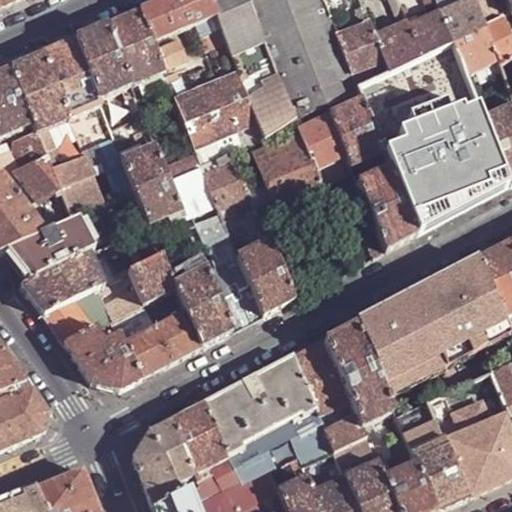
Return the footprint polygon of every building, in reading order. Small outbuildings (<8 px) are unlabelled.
[(0,0),(0,9),(0,10),(24,0),(0,0)] [(172,0),(173,0),(139,14),(165,76),(187,66),(176,38),(189,32),(217,20),(208,0),(172,0)] [(248,0),(208,0),(217,20),(222,32),(223,36),(232,56),(253,47),(264,42),(248,0)] [(280,84),(295,122),(327,107),(359,93),(358,91),(354,81),(352,77),(338,42),(330,24),(328,19),(324,7),(321,0),(248,0),(264,42),(275,70),(280,84)] [(403,12),(397,0),(394,0),(391,1),(385,3),(393,22),(405,19),(403,12)] [(423,0),(427,9),(437,5),(437,4),(435,0),(423,0)] [(500,23),(490,0),(472,0),(473,1),(484,30),(500,23)] [(324,7),(328,19),(342,13),(337,1),(324,7)] [(485,32),(484,30),(473,1),(445,13),(441,15),(453,47),(485,32)] [(405,19),(406,21),(411,19),(407,10),(403,12),(405,19)] [(139,14),(107,28),(132,90),(165,76),(139,14)] [(422,61),(453,47),(441,15),(409,28),(422,61)] [(504,21),(500,23),(484,30),(485,32),(498,66),(500,69),(511,63),(511,43),(506,29),(504,21)] [(330,24),(338,42),(344,40),(336,22),(330,24)] [(370,26),(371,29),(374,36),(379,33),(375,24),(370,26)] [(75,42),(100,105),(132,90),(107,28),(75,42)] [(389,76),(422,61),(409,28),(376,42),(384,64),(385,68),(389,76)] [(338,42),(352,77),(384,64),(376,42),(374,36),(371,29),(344,40),(338,42)] [(498,66),(485,32),(453,47),(467,80),(498,66)] [(70,122),(102,110),(100,105),(75,42),(43,56),(70,122)] [(253,47),(263,75),(275,70),(264,42),(253,47)] [(390,171),(400,196),(415,188),(446,172),(493,148),(483,122),(467,80),(453,47),(422,61),(389,76),(358,91),(359,93),(362,103),(383,155),(390,171)] [(34,127),(36,134),(37,136),(70,122),(43,56),(11,70),(34,127)] [(509,95),(511,101),(511,63),(500,69),(506,88),(509,95)] [(165,76),(177,106),(199,95),(187,66),(165,76)] [(0,74),(0,141),(34,127),(11,70),(0,74)] [(270,89),(280,84),(275,70),(263,75),(270,89)] [(250,128),(259,124),(250,100),(240,78),(199,95),(177,106),(195,151),(250,128)] [(266,141),(295,122),(280,84),(270,89),(250,100),(259,124),(266,141)] [(352,170),(383,155),(362,103),(331,117),(348,160),(352,170)] [(511,109),(483,122),(493,148),(510,191),(511,189),(511,109)] [(316,175),(348,160),(331,117),(299,132),(302,138),(316,175)] [(148,126),(157,149),(162,146),(152,120),(146,123),(148,126)] [(250,128),(257,145),(266,141),(259,124),(250,128)] [(14,153),(22,171),(46,161),(41,146),(37,136),(36,134),(16,143),(14,153)] [(324,196),(321,189),(316,175),(302,138),(255,158),(266,185),(277,212),(279,218),(325,198),(324,196)] [(41,146),(46,161),(59,191),(72,185),(53,142),(42,146),(41,146)] [(196,156),(202,168),(223,159),(218,147),(196,156)] [(405,209),(417,240),(452,221),(477,208),(510,191),(493,148),(446,172),(449,181),(448,184),(434,191),(431,196),(420,202),(405,209)] [(136,196),(170,182),(165,170),(157,149),(124,163),(136,196)] [(170,182),(202,168),(196,156),(165,170),(170,182)] [(353,175),(352,170),(348,160),(316,175),(321,189),(353,175)] [(17,180),(26,192),(36,204),(61,194),(59,191),(46,161),(22,171),(13,175),(17,180)] [(251,200),(248,192),(237,165),(206,178),(215,202),(220,213),(251,200)] [(184,216),(215,202),(206,178),(202,168),(170,182),(184,216)] [(386,256),(417,240),(405,209),(400,196),(390,171),(359,187),(386,256)] [(0,255),(6,253),(43,237),(28,217),(23,209),(14,198),(1,181),(0,181),(0,255)] [(374,262),(386,256),(359,187),(356,181),(344,187),(371,255),(374,262)] [(72,185),(59,191),(61,194),(73,222),(92,213),(79,182),(72,185)] [(136,196),(150,231),(184,216),(170,182),(136,196)] [(260,219),(277,212),(266,185),(248,192),(251,200),(260,219)] [(400,196),(405,209),(420,202),(415,188),(400,196)] [(354,273),(365,267),(335,191),(324,196),(325,198),(354,273)] [(26,192),(14,198),(23,209),(29,207),(36,204),(26,192)] [(132,239),(150,231),(136,196),(112,207),(120,226),(127,241),(132,239)] [(29,207),(23,209),(28,217),(34,213),(29,207)] [(120,226),(112,207),(106,209),(81,221),(89,241),(120,226)] [(20,272),(30,284),(91,257),(95,255),(89,241),(81,221),(73,224),(43,237),(6,253),(20,272)] [(193,240),(188,228),(178,231),(183,243),(193,240)] [(259,232),(262,240),(268,237),(264,230),(259,232)] [(132,239),(135,248),(154,239),(150,231),(132,239)] [(264,320),(295,304),(288,287),(270,243),(239,259),(264,320)] [(511,247),(511,246),(480,263),(505,322),(511,319),(511,247)] [(21,289),(44,318),(73,303),(98,291),(105,288),(91,257),(30,284),(21,289)] [(163,261),(167,270),(174,267),(170,258),(163,261)] [(233,336),(264,320),(239,259),(208,276),(233,336)] [(145,308),(147,309),(177,294),(174,286),(171,278),(167,270),(163,261),(131,276),(134,281),(139,292),(145,308)] [(419,295),(460,393),(491,379),(511,368),(511,338),(505,322),(480,263),(448,280),(419,295)] [(202,353),(233,336),(208,276),(206,272),(196,276),(174,286),(177,294),(185,316),(202,353)] [(295,304),(319,291),(313,274),(288,287),(295,304)] [(134,281),(131,276),(125,279),(127,284),(134,281)] [(73,303),(95,333),(99,331),(111,325),(113,324),(105,308),(98,291),(73,303)] [(133,314),(145,308),(139,292),(105,308),(113,324),(133,314)] [(356,328),(394,417),(397,423),(417,414),(430,408),(460,393),(419,295),(388,311),(356,328)] [(44,318),(66,347),(95,333),(73,303),(44,318)] [(153,322),(147,309),(145,308),(133,314),(141,329),(153,322)] [(118,338),(124,347),(140,339),(143,334),(141,329),(133,314),(113,324),(111,325),(118,338)] [(124,347),(143,384),(202,353),(185,316),(177,320),(173,323),(168,324),(161,328),(155,331),(140,339),(124,347)] [(357,419),(363,434),(389,420),(394,417),(356,328),(325,345),(351,405),(357,419)] [(122,395),(143,384),(124,347),(118,338),(105,344),(99,331),(95,333),(66,347),(92,387),(122,395)] [(351,405),(325,345),(294,361),(315,409),(318,416),(319,420),(351,405)] [(0,394),(27,384),(0,347),(0,394)] [(205,408),(226,457),(242,448),(243,451),(300,420),(299,418),(315,409),(294,361),(262,378),(230,395),(205,408)] [(511,368),(491,379),(504,410),(511,406),(511,368)] [(0,405),(33,392),(27,384),(0,394),(0,405)] [(50,416),(33,392),(0,405),(0,454),(42,437),(50,416)] [(434,511),(450,511),(469,504),(483,497),(511,483),(511,426),(509,420),(508,416),(493,424),(484,404),(453,417),(463,437),(445,444),(444,443),(412,458),(412,459),(416,468),(434,511)] [(226,457),(205,408),(172,426),(195,480),(199,477),(206,474),(222,467),(228,464),(226,457)] [(417,414),(422,425),(429,443),(442,438),(430,408),(417,414)] [(302,424),(318,416),(315,409),(299,418),(300,420),(302,424)] [(397,423),(401,433),(422,425),(417,414),(397,423)] [(197,485),(200,491),(241,483),(327,440),(326,435),(323,429),(319,420),(318,416),(302,424),(300,420),(243,451),(245,454),(228,464),(222,467),(226,476),(210,484),(206,474),(199,477),(201,482),(197,485)] [(326,435),(327,440),(334,456),(335,457),(352,449),(366,443),(363,434),(357,419),(331,433),(326,435)] [(195,480),(172,426),(150,437),(133,463),(153,511),(157,511),(185,498),(180,486),(195,480)] [(393,448),(400,464),(412,459),(412,458),(405,442),(393,448)] [(352,449),(359,464),(373,458),(366,443),(352,449)] [(245,454),(243,451),(242,448),(226,457),(228,464),(245,454)] [(335,457),(341,472),(359,464),(352,449),(335,457)] [(381,455),(373,459),(378,468),(380,474),(387,470),(381,455)] [(337,487),(345,482),(343,476),(341,472),(335,457),(334,456),(326,460),(337,487)] [(299,462),(292,465),(295,472),(302,469),(299,462)] [(222,467),(206,474),(210,484),(226,476),(222,467)] [(345,482),(358,511),(396,511),(384,484),(380,474),(378,468),(356,478),(345,482)] [(384,484),(396,511),(434,511),(416,468),(384,484)] [(343,476),(345,482),(356,478),(354,472),(343,476)] [(96,511),(81,473),(35,493),(42,511),(96,511)] [(320,511),(314,497),(308,482),(279,495),(280,497),(286,511),(320,511)] [(314,497),(320,511),(358,511),(345,482),(337,487),(314,497)] [(286,511),(280,497),(257,507),(244,488),(241,483),(200,491),(190,496),(196,511),(286,511)] [(42,511),(35,493),(0,507),(0,511),(42,511)] [(196,511),(190,496),(185,498),(157,511),(196,511)]
